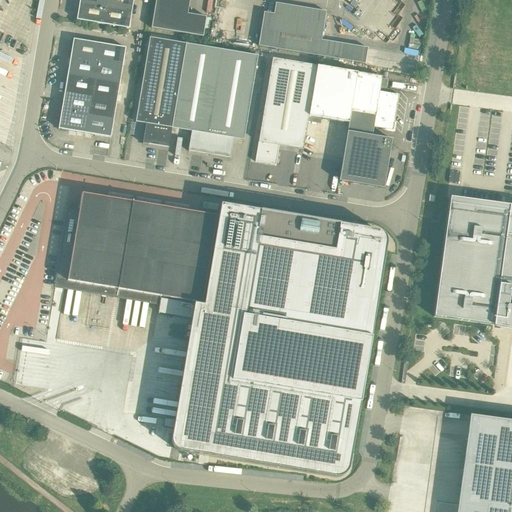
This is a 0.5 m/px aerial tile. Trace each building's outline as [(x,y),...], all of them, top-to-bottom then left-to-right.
[(132,11),(133,0),(106,0),(105,6),(132,11)] [(155,0),(151,28),(203,37),(206,17),(205,17),(205,19),(186,16),(186,4),(186,0),(155,0)] [(102,24),(105,6),(79,2),(76,20),(102,24)] [(321,40),(326,12),(275,3),(273,14),(264,13),(258,46),(365,64),(367,48),(321,40)] [(128,29),(132,11),(105,6),(102,24),(128,29)] [(168,148),(171,128),(186,44),(149,38),(135,122),(146,124),(142,144),(168,148)] [(96,62),(99,44),(73,39),(70,58),(96,62)] [(122,66),(125,48),(99,44),(96,62),(122,66)] [(204,154),(221,50),(186,44),(171,128),(191,132),(188,151),(204,154)] [(243,140),(257,56),(221,50),(204,154),(230,158),(233,139),(243,140)] [(93,80),(96,62),(70,58),(67,75),(93,80)] [(294,148),(309,65),(272,59),(255,162),(275,166),(279,146),(294,148)] [(119,84),(122,66),(96,62),(93,80),(119,84)] [(348,123),(357,73),(309,65),(294,148),(303,150),(308,120),(319,122),(320,118),(348,123)] [(386,89),(387,80),(381,79),(382,77),(357,73),(348,123),(339,181),(383,189),(391,140),(372,136),(373,127),(393,130),(399,95),(379,92),(380,88),(386,89)] [(90,97),(93,80),(67,75),(64,93),(90,97)] [(116,102),(119,84),(93,80),(90,97),(116,102)] [(87,115),(90,97),(64,93),(61,111),(87,115)] [(113,120),(116,102),(90,97),(87,115),(113,120)] [(84,133),(87,115),(61,111),(58,129),(84,133)] [(110,138),(113,120),(87,115),(84,133),(110,138)] [(202,303),(202,298),(216,217),(82,194),(79,210),(67,208),(55,279),(67,281),(66,288),(158,304),(158,299),(159,297),(202,304),(202,303)] [(511,206),(450,198),(433,323),(511,333),(511,206)] [(203,202),(202,208),(217,210),(218,205),(203,202)] [(380,233),(376,231),(220,205),(203,306),(158,299),(158,304),(156,313),(190,319),(187,341),(190,341),(177,421),(164,419),(162,427),(172,429),(170,438),(171,443),(172,447),(176,450),(180,452),(334,478),(339,478),(343,476),(346,472),(348,468),(385,245),(385,240),(383,236),(380,233)] [(511,511),(511,421),(473,416),(460,511),(511,511)]
